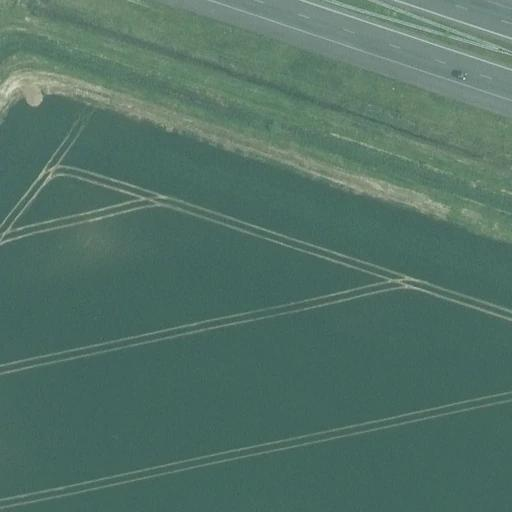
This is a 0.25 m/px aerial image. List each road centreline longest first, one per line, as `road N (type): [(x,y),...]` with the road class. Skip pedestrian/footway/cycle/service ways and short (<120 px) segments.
road 1 (track): [(511,226),(42,70),(0,89)]
road 2 (motorway): [(251,0),(511,86)]
